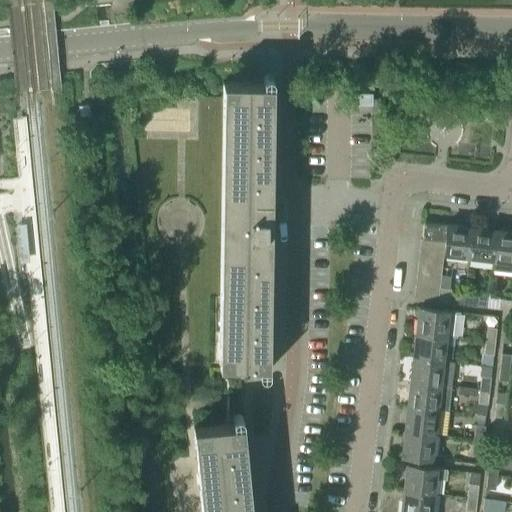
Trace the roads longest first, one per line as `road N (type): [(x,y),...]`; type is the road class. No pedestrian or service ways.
road 1 (tertiary): [(0,51),(255,26),(511,28)]
road 2 (residential): [(356,511),(389,213),(400,182)]
road 3 (residential): [(274,511),(291,373),(293,202)]
